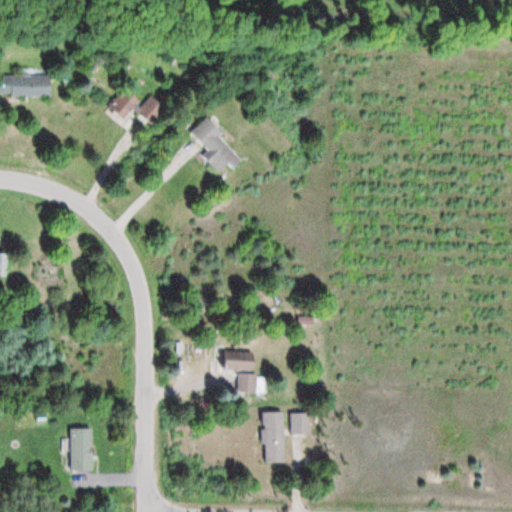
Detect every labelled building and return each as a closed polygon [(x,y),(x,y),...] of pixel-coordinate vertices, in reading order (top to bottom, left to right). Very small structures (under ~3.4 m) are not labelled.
[(0,96),(51,97),(51,75),(0,75),(0,96)] [(135,111),(151,125),(160,114),(128,85),(107,107),(124,123),(135,111)] [(206,150),(201,155),(220,173),(228,164),(234,170),(245,159),(204,119),(189,134),(206,150)] [(256,354),(227,354),(227,369),(256,369),(256,354)] [(263,375),(238,374),(237,393),(263,394),(263,375)] [(285,412),(262,412),(262,462),(285,462),(285,412)] [(290,434),(309,434),(309,413),(290,413),(290,434)] [(93,470),(93,427),(70,427),(70,470),(93,470)]
